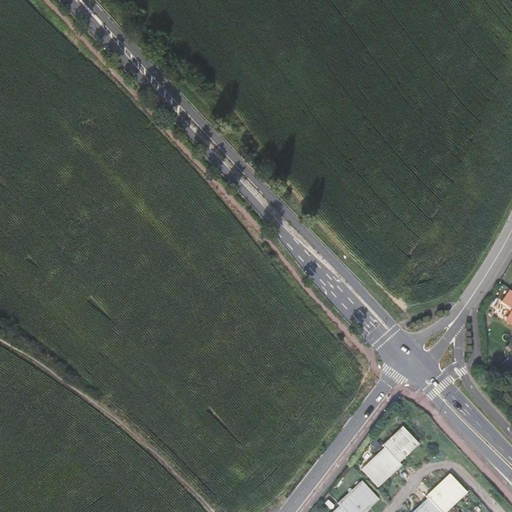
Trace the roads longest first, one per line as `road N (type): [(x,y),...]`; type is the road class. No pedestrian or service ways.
road 1 (secondary): [(417,354),(214,150)]
road 2 (secondary): [(214,150),(406,364)]
road 3 (track): [(204,511),(86,396),(0,341)]
road 4 (secondary): [(214,150),(74,0)]
road 5 (tertiary): [(285,511),(406,364)]
road 6 (secondary): [(406,364),(511,475)]
road 7 (residential): [(390,511),(424,469),(440,465),(455,468),(497,511)]
road 8 (secondary): [(511,435),(463,373),(464,307)]
road 9 (secondary): [(511,455),(417,354)]
